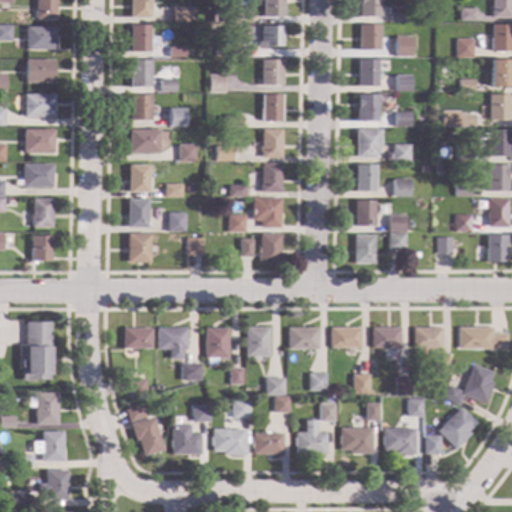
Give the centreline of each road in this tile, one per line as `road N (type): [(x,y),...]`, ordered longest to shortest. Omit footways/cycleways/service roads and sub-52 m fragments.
road 1 (residential): [(511,291),(0,293)]
road 2 (residential): [(91,0),(87,356),(112,464),(136,490)]
road 3 (residential): [(468,492),(136,490)]
road 4 (residential): [(320,0),(316,291)]
